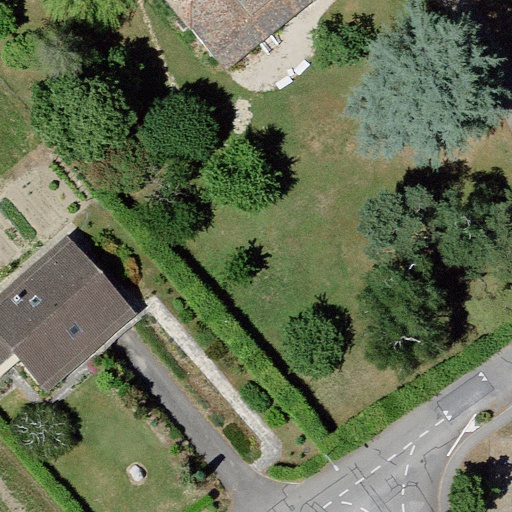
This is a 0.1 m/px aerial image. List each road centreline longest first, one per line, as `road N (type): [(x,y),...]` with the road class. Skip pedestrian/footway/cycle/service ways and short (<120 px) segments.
road 1 (unknown): [(365,27),(511,229)]
road 2 (unclassified): [(511,377),(361,485)]
